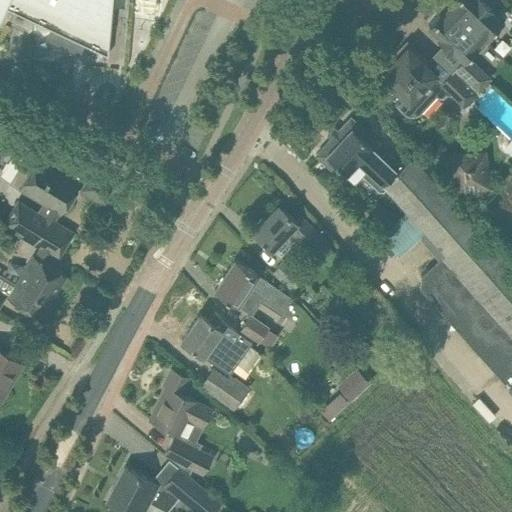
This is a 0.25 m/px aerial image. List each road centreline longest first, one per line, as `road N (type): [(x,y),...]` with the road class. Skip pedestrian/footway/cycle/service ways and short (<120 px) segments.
road 1 (tertiary): [(31,511),(305,0)]
road 2 (unknown): [(249,117),(511,406)]
